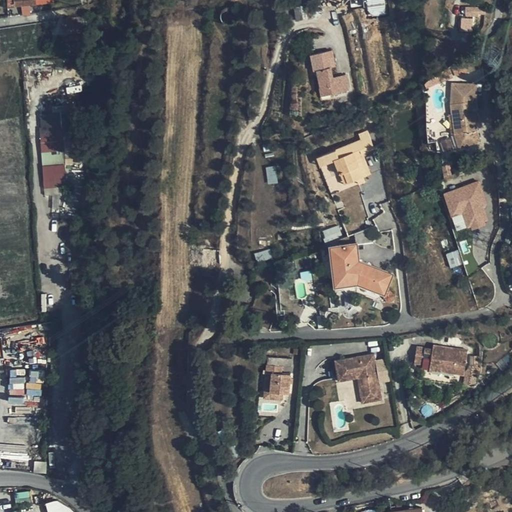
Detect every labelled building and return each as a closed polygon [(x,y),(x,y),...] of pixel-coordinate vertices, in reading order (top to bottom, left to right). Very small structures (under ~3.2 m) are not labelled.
[(307,15),(305,4),(295,5),(297,17),(307,15)] [(464,5),(462,28),(475,30),(477,6),(464,5)] [(89,22),(89,16),(57,20),(59,34),(54,35),(56,45),(84,40),(85,30),(89,22)] [(0,59),(40,53),(36,23),(0,28),(0,59)] [(334,61),(332,49),(310,53),(313,69),(315,69),(318,87),(326,86),(328,93),(348,89),(345,73),(332,76),(330,66),(329,61),(334,61)] [(0,114),(20,112),(15,64),(0,66),(0,114)] [(465,91),(465,81),(454,80),(453,89),(465,91)] [(475,112),(478,112),(477,100),(479,83),(465,81),(465,91),(453,89),(452,102),(454,131),(459,129),(464,144),(480,139),(477,127),(476,118),(475,112)] [(326,86),(318,87),(320,94),(328,93),(326,86)] [(51,111),(41,111),(44,187),(67,186),(66,152),(73,152),(71,104),(51,105),(51,111)] [(459,129),(454,131),(459,146),(464,144),(459,129)] [(365,146),(361,136),(322,151),(325,159),(334,156),(339,168),(343,167),(347,178),(368,170),(360,148),(365,146)] [(443,138),(447,149),(455,146),(452,136),(443,138)] [(325,159),(322,151),(317,153),(320,161),(325,159)] [(343,167),(339,168),(343,179),(347,178),(343,167)] [(479,180),(443,192),(451,216),(461,213),(466,228),(487,221),(482,206),(487,204),(479,180)] [(335,245),(339,272),(344,272),(346,283),(363,280),(388,290),(395,272),(360,258),(357,242),(335,245)] [(220,264),(220,249),(205,249),(205,263),(220,264)] [(448,253),(453,266),(464,263),(459,249),(448,253)] [(344,272),(339,272),(341,289),(347,288),(351,290),(361,288),(384,298),(388,290),(363,280),(346,283),(344,272)] [(466,366),(468,345),(436,342),(436,345),(419,344),(418,359),(424,359),(425,354),(435,355),(434,363),(466,366)] [(383,390),(377,358),(364,360),(363,354),(346,357),(348,369),(360,367),(361,375),(364,393),(383,390)] [(61,358),(65,376),(70,376),(69,357),(61,358)] [(348,369),(346,357),(337,358),(341,379),(361,375),(360,367),(348,369)] [(56,375),(65,376),(61,358),(55,358),(56,375)] [(270,370),(271,364),(265,363),(262,396),(287,398),(287,393),(286,393),(286,392),(275,391),(277,371),(270,370)] [(287,365),(271,364),(270,370),(277,371),(275,391),(286,392),(286,393),(287,393),(293,393),(295,373),(286,372),(287,365)] [(384,398),(383,390),(364,393),(366,401),(384,398)] [(54,475),(64,476),(63,470),(61,441),(52,442),(54,475)] [(46,511),(74,511),(65,506),(58,500),(44,504),(46,511)]
